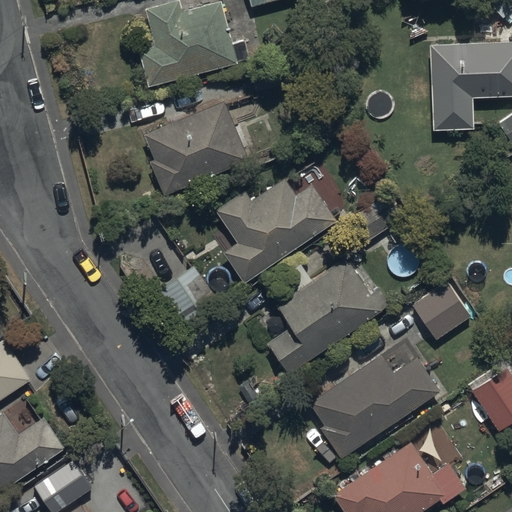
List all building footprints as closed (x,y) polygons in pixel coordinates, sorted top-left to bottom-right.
[(142,45),(150,81),(239,59),(239,56),(251,53),(247,37),(234,40),(223,0),(204,0),(185,5),(183,0),(156,0),(147,2),(156,41),(142,45)] [(511,2),(510,0),(488,0),(503,15),(511,6),(511,2)] [(511,37),(429,39),(431,125),(474,124),(473,92),(511,91),(511,37)] [(308,50),(251,65),(257,88),(314,73),(308,50)] [(226,96),(171,117),(173,122),(148,132),(157,154),(152,155),(164,188),(249,155),(226,96)] [(511,110),(498,120),(511,141),(511,110)] [(254,196),(246,186),(217,207),(239,237),(224,248),(247,280),(338,214),(313,179),(298,190),(285,173),(254,196)] [(368,235),(400,213),(385,190),(352,212),(368,235)] [(370,288),(345,253),(313,276),(301,260),(288,269),(298,283),(277,299),(280,303),(256,320),(291,368),(388,298),(378,283),(370,288)] [(161,279),(145,256),(129,267),(145,290),(161,279)] [(194,262),(160,285),(184,320),(218,297),(194,262)] [(0,397),(31,376),(4,335),(0,337),(0,397)] [(394,369),(380,349),(310,398),(324,419),(319,423),(340,453),(439,384),(417,353),(394,369)] [(464,383),(432,405),(449,427),(480,406),(464,383)] [(18,429),(4,407),(0,409),(0,487),(66,445),(45,412),(18,429)] [(424,457),(408,436),(332,490),(347,511),(409,511),(437,492),(443,501),(466,484),(439,446),(424,457)] [(34,487),(51,511),(55,511),(92,487),(73,460),(34,487)] [(89,511),(80,498),(60,511),(89,511)]
